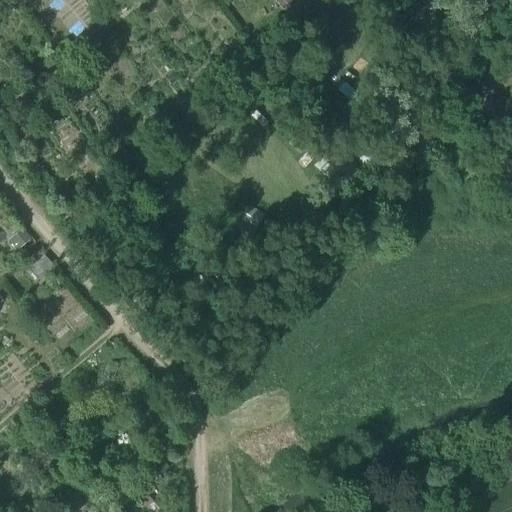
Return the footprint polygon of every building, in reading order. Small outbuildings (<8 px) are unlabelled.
[(289,0),(274,0),(282,10),(292,3),(289,0)] [(478,17),(492,0),(467,0),(464,5),(478,17)] [(463,63),(487,36),(472,22),(448,49),(463,63)] [(249,60),(240,49),(230,56),(239,68),(249,60)] [(204,90),(216,81),(206,69),(195,78),(204,90)] [(439,102),(414,80),(402,94),(399,92),(393,98),(396,101),(378,121),(403,143),(439,102)] [(190,97),(180,105),(188,116),(198,108),(190,97)] [(351,154),(372,132),(334,98),(314,121),(351,154)] [(166,126),(155,112),(142,122),(152,136),(166,126)] [(374,174),(388,159),(370,142),(356,158),(374,174)] [(346,196),(366,173),(333,144),(313,167),(346,196)] [(123,150),(114,157),(121,165),(130,158),(123,150)] [(495,183),(511,177),(511,151),(511,152),(511,155),(489,163),(495,183)] [(467,184),(466,173),(455,174),(456,185),(467,184)] [(21,232),(8,244),(16,254),(29,242),(21,232)] [(161,459),(151,468),(158,476),(168,468),(161,459)]
